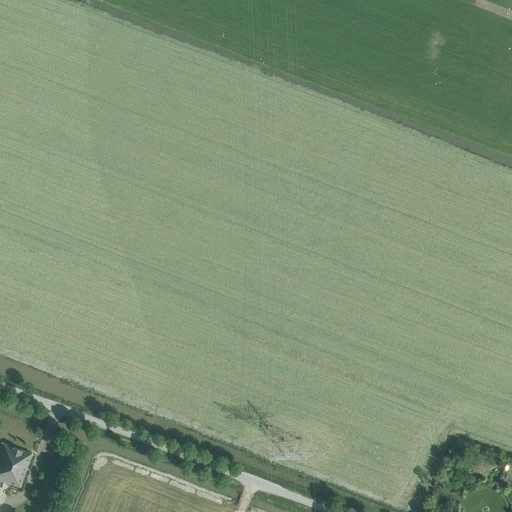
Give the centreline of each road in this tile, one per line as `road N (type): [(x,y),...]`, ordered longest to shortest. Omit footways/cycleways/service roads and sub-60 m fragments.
road 1 (unclassified): [(333,511),(0,385)]
road 2 (unknown): [(60,408),(24,493),(0,509)]
